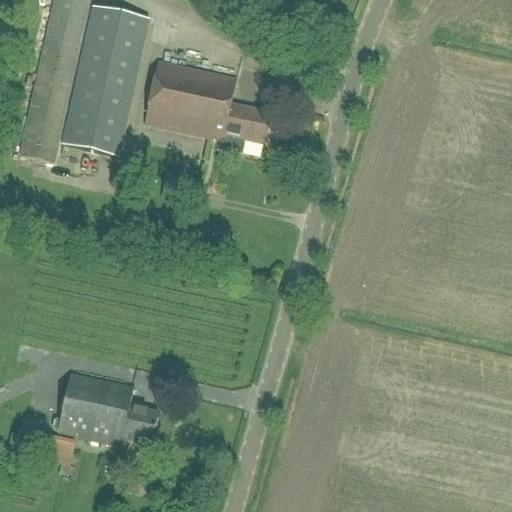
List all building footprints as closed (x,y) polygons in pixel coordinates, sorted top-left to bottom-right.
[(57,0),(22,159),(54,166),(91,6),(91,0),(57,0)] [(92,12),(62,149),(119,161),(149,24),(92,12)] [(160,65),(146,128),(223,145),(222,152),(243,157),(246,144),(266,149),(273,116),(233,107),(238,82),(160,65)] [(255,101),(257,71),(241,70),(239,100),(255,101)] [(203,184),(167,177),(162,200),(198,208),(203,184)] [(120,450),(121,445),(150,451),(158,416),(129,410),(133,391),(70,378),(57,436),(120,450)] [(68,468),(71,449),(72,445),(45,439),(20,433),(13,457),(68,468)]
